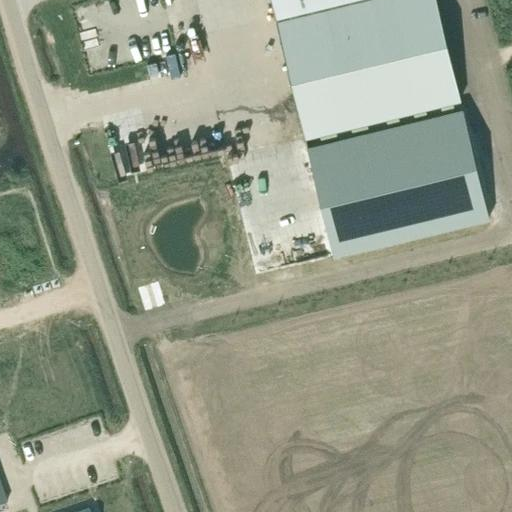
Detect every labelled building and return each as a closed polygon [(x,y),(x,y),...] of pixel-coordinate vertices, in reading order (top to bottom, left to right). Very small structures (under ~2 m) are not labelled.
[(271,0),(276,17),(345,0),(271,0)] [(435,0),(356,0),(277,20),(305,137),(460,99),(435,0)] [(463,108),(307,146),(331,244),(334,255),(489,217),(476,162),(463,108)] [(21,213),(0,219),(0,247),(30,237),(21,213)] [(30,237),(0,247),(0,274),(38,261),(30,237)] [(31,337),(5,346),(17,380),(43,371),(31,337)] [(5,346),(0,347),(0,385),(17,380),(5,346)] [(43,371),(17,380),(29,414),(54,405),(43,371)] [(17,380),(0,385),(0,415),(3,423),(29,414),(17,380)]
